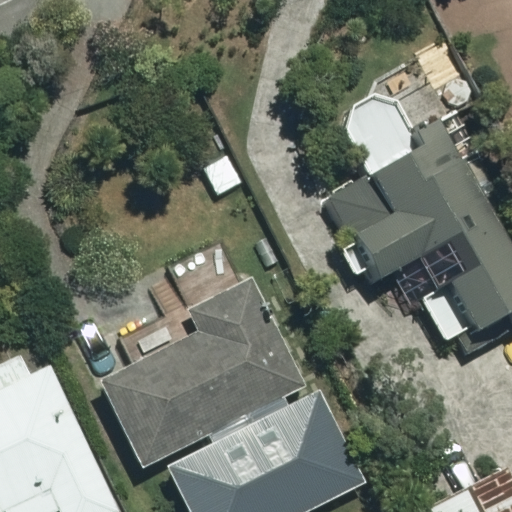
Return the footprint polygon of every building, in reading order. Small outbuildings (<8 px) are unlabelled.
[(463,333),(472,351),(511,330),(511,222),(451,113),(424,127),(409,100),(386,92),(364,102),(358,127),(380,169),(336,192),(383,279),(426,257),(442,286),(428,294),(452,339),(463,333)] [(108,381),(152,466),(314,384),(260,277),(198,307),(210,329),(108,381)] [(0,511),(4,511),(11,509),(12,511),(58,511),(67,509),(68,511),(120,511),(126,510),(58,363),(38,372),(28,352),(0,365),(0,511)] [(310,458),(337,511),(393,511),(354,435),(310,458)] [(511,511),(511,466),(433,507),(435,511),(511,511)]
